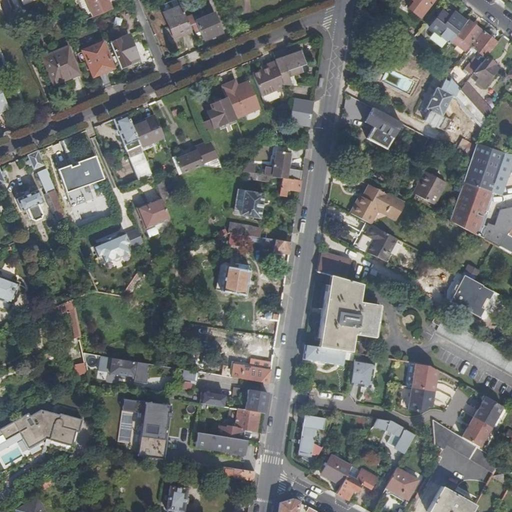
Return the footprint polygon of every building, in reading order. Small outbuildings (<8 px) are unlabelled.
[(85,0),(93,16),(112,8),(108,0),(85,0)] [(421,7),(426,10),(433,0),(412,0),(413,1),(408,8),(415,14),(421,7)] [(185,15),(181,6),(164,13),(170,27),(161,29),(161,34),(167,34),(168,38),(170,41),(171,43),(173,44),(179,42),(178,38),(192,32),(188,21),(185,15)] [(421,7),(415,14),(420,18),(426,10),(421,7)] [(195,21),(192,23),(196,34),(200,32),(203,40),(223,31),(215,13),(213,10),(194,18),(195,21)] [(446,46),(452,40),(466,21),(454,12),(450,17),(442,11),(429,27),(444,38),(441,42),(446,46)] [(185,15),(188,21),(194,18),(192,12),(185,15)] [(466,21),(452,40),(465,50),(481,30),(468,19),(466,21)] [(472,46),(486,57),(497,42),(483,31),(472,46)] [(111,41),(110,42),(120,67),(131,62),(138,59),(128,35),(111,42),(111,41)] [(421,37),(416,41),(423,49),(425,51),(430,47),(421,37)] [(103,42),(83,50),(94,76),(114,67),(103,42)] [(67,47),(42,58),(53,83),(68,76),(69,78),(78,74),(67,47)] [(283,84),(291,85),(288,76),(300,71),(298,65),(303,63),(299,52),(275,60),(275,61),(283,84)] [(474,72),(483,60),(479,56),(470,68),(474,72)] [(474,72),(473,73),(479,77),(475,82),(477,83),(477,85),(481,88),(483,88),(497,69),(492,65),(494,63),(486,57),(483,60),(474,72)] [(439,67),(447,75),(447,76),(450,73),(447,67),(440,60),(436,63),(439,67)] [(261,70),(253,74),(261,94),(276,89),(277,91),(285,89),(283,84),(275,61),(267,65),(268,67),(261,70)] [(457,99),(483,128),(486,119),(486,118),(460,90),(447,76),(447,75),(440,90),(437,88),(426,109),(429,111),(424,121),(445,131),(450,120),(442,116),(452,97),(457,99)] [(68,76),(53,83),(55,87),(70,81),(69,78),(68,76)] [(234,80),(220,86),(226,98),(234,118),(235,120),(245,116),(245,115),(260,108),(248,81),(240,84),(241,87),(238,88),(234,80)] [(492,111),(466,82),(464,85),(460,90),(486,118),(492,111)] [(340,115),(360,124),(369,105),(349,96),(340,115)] [(207,130),(218,125),(234,118),(226,98),(210,104),(212,109),(207,111),(210,117),(203,120),(207,130)] [(294,98),(290,123),(309,126),(314,102),(294,98)] [(113,119),(126,150),(139,145),(132,127),(126,113),(113,119)] [(155,117),(132,127),(139,145),(140,145),(141,147),(163,137),(155,117)] [(234,118),(218,125),(220,129),(236,123),(235,120),(234,118)] [(375,145),(378,146),(387,126),(384,125),(375,145)] [(405,134),(387,126),(378,146),(396,154),(405,134)] [(141,147),(142,151),(165,141),(163,137),(141,147)] [(172,159),(179,175),(202,165),(202,164),(221,168),(223,168),(211,141),(191,149),(193,154),(177,160),(175,157),(172,159)] [(460,144),(456,152),(472,160),(474,152),(460,144)] [(472,160),(464,182),(491,192),(505,154),(477,144),(476,146),(474,152),(472,160)] [(129,157),(142,151),(141,147),(140,145),(139,145),(126,150),(129,157)] [(34,169),(44,165),(38,150),(28,155),(34,169)] [(276,150),(272,176),(282,178),(301,181),(302,171),(287,168),(290,153),(276,150)] [(142,151),(129,157),(138,179),(151,174),(151,172),(149,167),(148,164),(146,161),(144,157),(142,151)] [(95,155),(57,169),(66,191),(103,178),(95,155)] [(248,162),(241,171),(253,173),(255,163),(248,162)] [(57,219),(65,216),(48,174),(46,169),(38,172),(40,178),(38,179),(41,186),(43,185),(46,193),(44,194),(51,212),(54,211),(57,219)] [(425,171),(423,176),(444,188),(447,182),(425,171)] [(435,205),(444,188),(423,176),(420,181),(422,182),(416,194),(435,205)] [(301,181),(282,178),(280,190),(284,191),(284,188),(299,191),(301,181)] [(422,182),(420,181),(414,193),(416,194),(422,182)] [(511,208),(501,211),(495,227),(480,222),(491,192),(464,182),(460,192),(459,196),(456,203),(450,220),(487,240),(494,244),(498,246),(507,234),(511,227),(511,208)] [(367,195),(372,186),(367,183),(360,195),(361,195),(368,199),(369,196),(367,195)] [(387,210),(397,215),(404,204),(372,186),(367,195),(369,196),(368,199),(361,195),(351,214),(369,223),(377,209),(385,213),(387,210)] [(37,189),(16,199),(21,211),(27,208),(31,218),(35,219),(40,217),(42,214),(38,204),(43,202),(37,189)] [(264,194),(244,190),(240,214),(260,217),(264,194)] [(459,196),(453,192),(450,200),(456,203),(459,196)] [(147,229),(171,219),(169,216),(162,198),(138,208),(147,229)] [(387,210),(385,213),(396,219),(397,215),(387,210)] [(373,227),(362,251),(386,261),(396,237),(373,227)] [(131,248),(142,243),(137,229),(125,234),(124,234),(116,237),(115,235),(101,241),(101,243),(93,247),(97,256),(101,255),(104,263),(112,259),(112,261),(115,262),(120,260),(121,256),(121,255),(128,252),(125,245),(129,243),(131,248)] [(231,233),(222,236),(223,239),(221,240),(225,248),(230,245),(229,243),(231,243),(242,245),(243,242),(249,243),(251,236),(231,233)] [(291,242),(263,237),(262,242),(275,244),(273,251),(289,254),(290,250),(291,242)] [(333,275),(346,279),(351,260),(320,252),(317,271),(333,275)] [(426,255),(415,275),(421,278),(432,258),(430,257),(426,255)] [(222,290),(246,295),(250,270),(248,270),(248,266),(238,264),(237,268),(226,266),(222,290)] [(0,275),(0,298),(10,302),(17,281),(0,275)] [(346,279),(333,275),(330,293),(328,293),(322,331),(324,331),(321,347),(345,351),(351,352),(354,334),(373,337),(379,306),(359,302),(362,283),(346,279)] [(464,275),(454,295),(450,301),(469,312),(480,291),(479,290),(482,285),(479,283),(474,281),(464,275)] [(57,306),(65,302),(62,296),(43,303),(46,310),(48,309),(57,306)] [(57,306),(48,309),(51,315),(59,311),(57,306)] [(443,317),(437,313),(432,322),(439,325),(443,317)] [(476,335),(444,317),(437,329),(511,371),(511,355),(504,351),(476,335)] [(268,319),(266,319),(262,318),(260,329),(274,331),(275,321),(268,319)] [(273,335),(260,332),(259,339),(272,341),(273,335)] [(345,351),(321,347),(305,345),(303,355),(303,359),(343,366),(345,351)] [(112,358),(102,356),(99,371),(109,372),(112,358)] [(149,364),(112,358),(109,372),(142,378),(144,367),(149,368),(149,364)] [(375,362),(355,359),(351,384),(371,387),(375,362)] [(251,360),(250,367),(270,370),(271,363),(251,360)] [(74,365),(76,373),(85,372),(83,363),(74,365)] [(432,407),(437,369),(429,365),(417,363),(410,409),(425,413),(426,410),(426,406),(432,407)] [(223,368),(222,375),(268,383),(270,370),(250,367),(234,364),(233,370),(223,368)] [(247,389),(244,409),(259,412),(264,413),(267,393),(247,389)] [(202,392),(200,402),(202,403),(223,406),(225,395),(202,392)] [(503,406),(485,396),(461,437),(479,448),(503,406)] [(160,438),(164,404),(122,398),(120,412),(126,413),(124,429),(137,431),(136,435),(160,438)] [(22,430),(32,447),(49,437),(76,440),(78,425),(64,423),(64,419),(64,417),(62,416),(62,412),(42,409),(31,415),(29,411),(13,421),(19,431),(22,430)] [(244,409),(238,409),(235,427),(226,425),(219,424),(217,436),(241,440),(243,429),(256,431),(259,412),(244,409)] [(300,457),(313,464),(322,447),(313,441),(315,428),(324,429),(325,418),(304,415),(298,452),(301,453),(300,457)] [(390,421),(377,419),(373,425),(390,434),(391,437),(398,441),(402,433),(409,437),(411,432),(390,421)] [(434,445),(442,449),(446,443),(493,473),(500,461),(479,448),(461,437),(433,419),(434,445)] [(197,433),(164,428),(163,440),(196,445),(196,447),(212,449),(214,436),(197,433)] [(214,436),(212,449),(245,454),(247,441),(241,440),(217,436),(214,436)] [(321,474),(341,484),(347,474),(351,466),(331,455),(321,474)] [(418,479),(396,467),(384,490),(402,500),(404,497),(407,499),(418,479)] [(347,474),(341,484),(336,493),(348,499),(353,490),(357,492),(362,483),(371,489),(377,477),(362,468),(356,479),(347,474)] [(254,472),(234,469),(233,475),(234,478),(253,481),(254,472)] [(427,511),(471,511),(475,505),(442,485),(427,511)] [(183,511),(187,489),(169,486),(166,509),(182,511),(183,511)] [(44,511),(37,499),(18,510),(18,511),(44,511)] [(297,511),(299,502),(297,501),(293,499),(280,503),(278,511),(317,511),(311,508),(309,507),(306,511),(297,511)]
